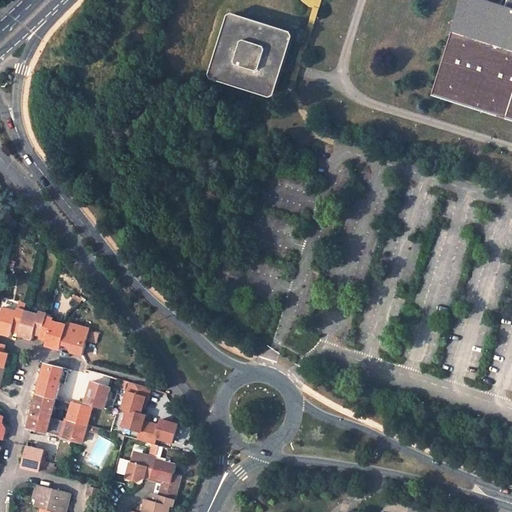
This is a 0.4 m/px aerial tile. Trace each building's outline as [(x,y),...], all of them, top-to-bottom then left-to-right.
[(511,0),(462,0),(437,84),(511,107),(511,0)] [(232,15),(213,76),(274,95),(292,34),(232,15)] [(3,308),(0,319),(0,329),(4,330),(3,333),(11,335),(12,330),(13,326),(21,327),(25,311),(18,309),(17,311),(3,308)] [(47,314),(40,312),(39,314),(25,311),(21,327),(20,331),(26,333),(26,336),(33,338),(34,336),(36,329),(43,330),(47,316),(47,314)] [(67,325),(53,321),(54,318),(47,316),(43,330),(42,333),(49,335),(47,340),(46,345),(54,347),(55,345),(61,346),(62,343),(67,325)] [(83,355),(89,331),(81,329),(82,327),(67,322),(67,325),(62,343),(74,346),(72,352),(83,355)] [(34,336),(41,338),(42,333),(43,330),(36,329),(34,336)] [(61,346),(60,349),(72,352),(74,346),(62,343),(61,346)] [(57,400),(65,367),(46,363),(38,395),(57,400)] [(93,382),(87,403),(106,409),(112,387),(93,382)] [(146,387),(131,382),(123,408),(128,410),(124,426),(141,431),(139,439),(155,444),(157,437),(173,442),(179,424),(162,419),(159,428),(144,424),(146,415),(141,413),(143,407),(146,397),(144,396),(146,387)] [(152,388),(146,387),(144,396),(146,397),(143,407),(146,408),(152,388)] [(48,433),(57,400),(38,395),(29,428),(48,433)] [(88,425),(92,408),(73,402),(68,420),(88,425)] [(68,420),(63,437),(83,442),(88,425),(68,420)] [(40,471),(45,452),(27,447),(22,466),(40,471)] [(135,448),(133,455),(127,478),(143,482),(144,477),(151,479),(156,459),(157,457),(143,454),(145,450),(135,448)] [(175,499),(182,476),(175,474),(177,465),(156,459),(151,479),(158,481),(155,493),(160,495),(175,499)] [(37,484),(34,499),(37,499),(41,500),(39,507),(42,508),(57,511),(63,511),(66,502),(70,503),(70,501),(72,492),(37,484)] [(100,488),(90,486),(88,494),(98,497),(100,488)] [(168,511),(170,506),(173,506),(175,499),(160,495),(158,501),(153,500),(146,498),(144,508),(146,508),(145,511),(168,511)]
